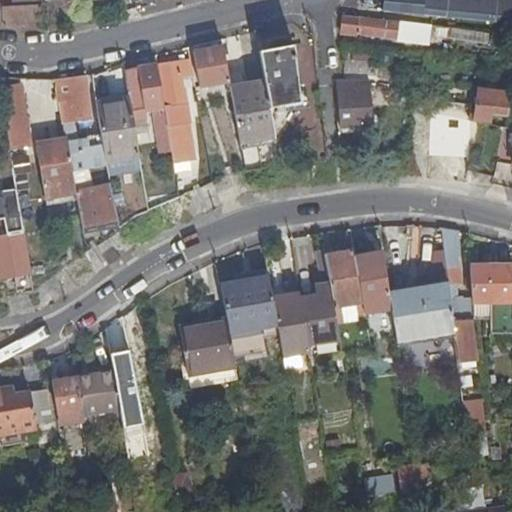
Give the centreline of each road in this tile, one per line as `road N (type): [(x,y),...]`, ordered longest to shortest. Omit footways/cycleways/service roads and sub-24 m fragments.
road 1 (residential): [(511,219),(422,201),(326,206),(253,224),(176,251),(79,314),(0,351)]
road 2 (residential): [(0,51),(43,58),(298,0)]
